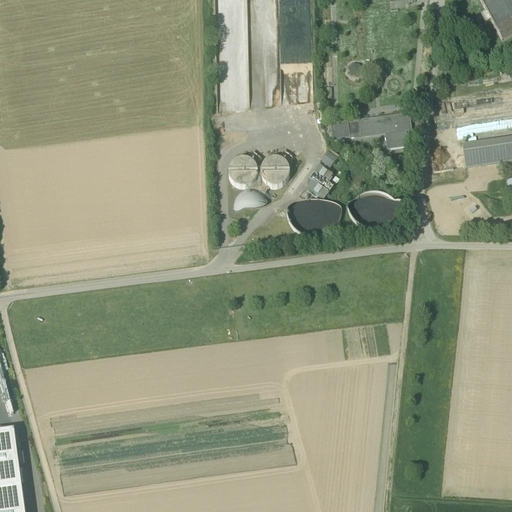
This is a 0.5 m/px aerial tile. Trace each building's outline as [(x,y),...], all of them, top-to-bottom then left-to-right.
[(511,5),(509,0),(478,0),(501,43),(511,36),(511,5)] [(351,78),(361,75),(358,65),(348,68),(351,78)] [(511,92),(459,98),(460,106),(511,101),(511,92)] [(408,117),(359,124),(361,136),(385,133),(387,151),(406,148),(403,130),(410,129),(408,117)] [(359,124),(347,126),(349,138),(361,136),(359,124)] [(347,125),(330,127),(332,141),(349,138),(347,126),(347,125)] [(511,140),(462,148),(465,169),(511,162),(511,140)] [(288,178),(288,173),(286,168),(283,164),(279,162),(274,161),(269,162),(265,164),(261,168),(260,173),(260,178),(261,181),(264,186),(269,189),(274,190),(279,189),(283,186),(287,183),(288,178)] [(257,178),(257,176),(256,170),(252,166),(247,163),(242,162),(236,163),(232,167),(229,171),(228,177),(229,182),(232,187),(237,190),(243,191),(248,190),(249,189),(253,186),(256,181),(257,178)] [(333,169),(324,162),(321,166),(330,173),(333,169)] [(332,178),(319,168),(313,175),(316,178),(307,191),(323,203),(329,195),(326,193),(331,187),(327,185),(332,178)] [(260,178),(257,178),(256,181),(253,186),(249,189),(248,190),(249,193),(250,193),(256,194),(262,198),(263,198),(267,191),(268,191),(269,189),(264,186),(261,181),(260,178)] [(266,216),(267,209),(266,203),(262,198),(256,194),(250,193),(249,193),(244,195),(238,198),(235,204),(234,210),(235,216),(239,222),(244,225),(251,226),(257,225),(262,221),(266,216)] [(400,234),(402,224),(399,213),(393,204),(384,198),(374,196),(363,199),(355,205),(349,213),(347,224),(349,234),(355,243),(364,249),(374,251),(385,249),(394,243),(400,234)] [(339,241),(341,231),(339,220),(333,212),(324,206),(314,204),(303,206),(294,212),(288,221),(286,231),(288,242),(295,250),(303,256),(314,258),(324,256),(333,250),(339,241)] [(0,511),(24,511),(16,452),(0,454),(0,511)]
